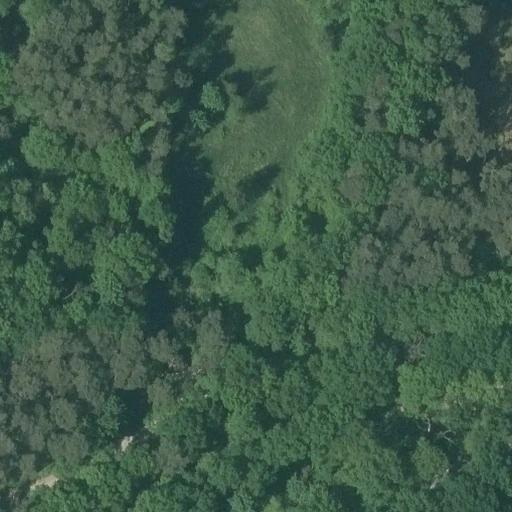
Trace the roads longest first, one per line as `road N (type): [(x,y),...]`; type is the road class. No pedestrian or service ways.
road 1 (track): [(278,358),(347,265),(422,95),(446,0)]
road 2 (track): [(511,397),(480,384),(331,380),(278,358)]
road 3 (track): [(278,358),(230,333),(227,318),(236,274),(257,235)]
road 4 (track): [(278,358),(153,432)]
road 5 (secondary): [(395,511),(511,450)]
